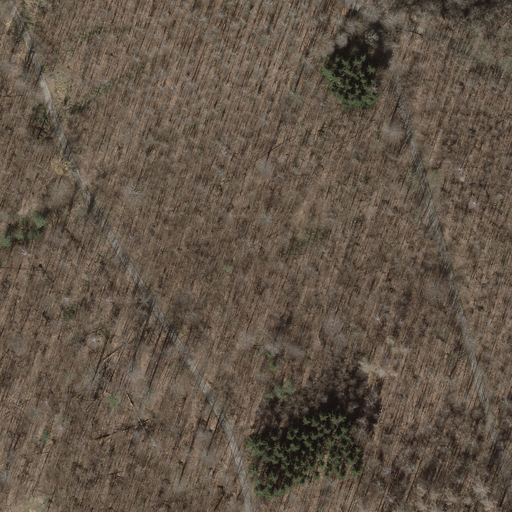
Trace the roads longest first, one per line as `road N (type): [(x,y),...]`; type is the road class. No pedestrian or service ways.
road 1 (track): [(250,511),(237,449),(81,184),(8,0)]
road 2 (track): [(377,20),(510,511)]
road 3 (track): [(511,69),(412,25),(377,20)]
